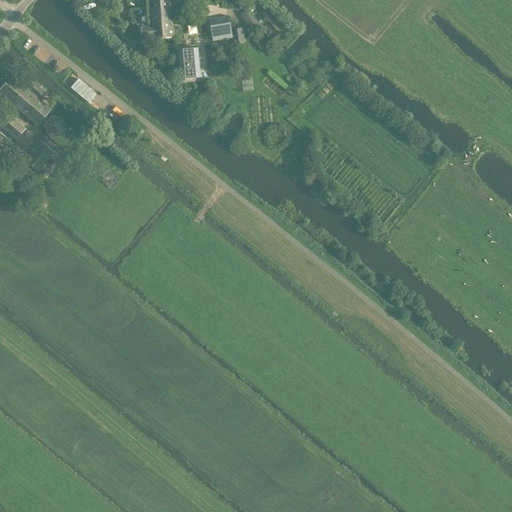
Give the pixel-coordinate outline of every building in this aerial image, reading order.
[(147,0),(149,18),(150,27),(140,28),(141,37),(150,36),(150,39),(172,38),(171,26),(172,26),(172,21),(171,21),(168,0),(147,0)] [(248,10),(243,13),(253,30),(258,26),(248,10)] [(228,17),(208,20),(211,41),(231,38),(232,44),(244,43),(241,29),(230,31),(228,17)] [(122,49),(127,53),(135,45),(131,41),(122,49)] [(197,47),(177,49),(180,80),(200,78),(197,47)] [(0,94),(36,125),(42,118),(45,121),(43,125),(47,136),(58,138),(66,129),(62,117),(50,115),(48,119),(44,116),(50,109),(40,101),(46,94),(39,88),(41,86),(35,81),(27,90),(12,77),(0,90),(0,94)] [(0,126),(16,140),(25,129),(9,115),(0,125),(0,126)] [(37,172),(53,153),(40,142),(24,160),(37,172)]
